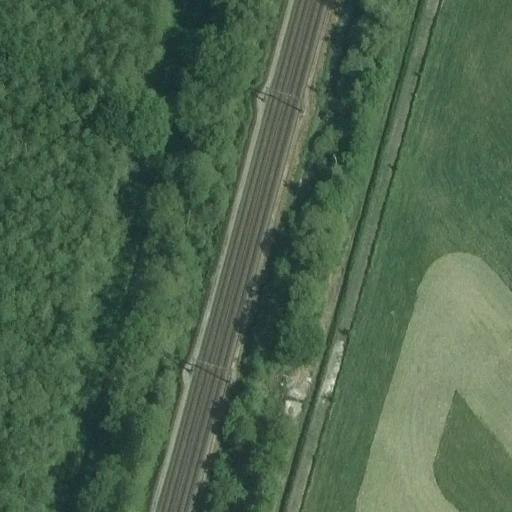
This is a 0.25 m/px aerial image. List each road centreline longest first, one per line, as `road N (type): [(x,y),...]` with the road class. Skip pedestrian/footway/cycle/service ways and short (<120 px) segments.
road 1 (track): [(432,0),(289,511)]
road 2 (track): [(56,511),(188,0)]
